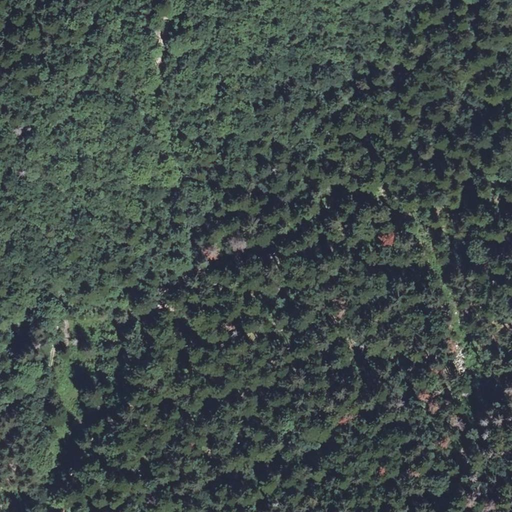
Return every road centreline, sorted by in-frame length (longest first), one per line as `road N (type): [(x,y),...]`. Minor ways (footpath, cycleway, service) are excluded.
road 1 (track): [(62,394),(217,251),(178,185),(164,95),(169,21)]
road 2 (track): [(62,394),(63,158),(76,85),(94,64),(151,61),(169,21)]
road 3 (track): [(217,251),(262,240),(355,187),(432,176)]
